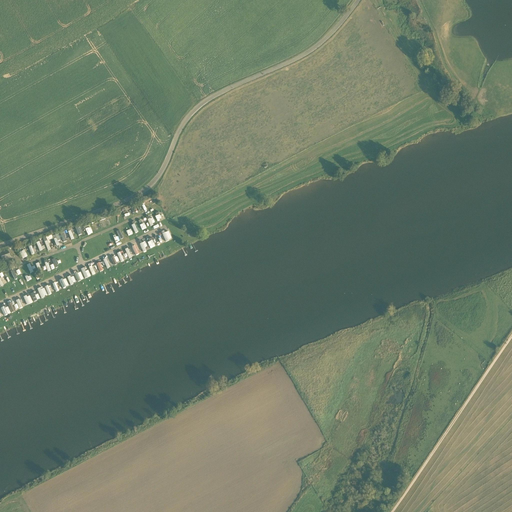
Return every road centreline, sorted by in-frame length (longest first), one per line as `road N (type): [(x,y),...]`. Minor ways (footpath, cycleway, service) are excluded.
road 1 (unclassified): [(0,246),(147,188),(194,109),(304,55),(358,0)]
road 2 (track): [(511,332),(392,511)]
road 3 (track): [(0,303),(164,227)]
road 4 (track): [(140,216),(28,263)]
